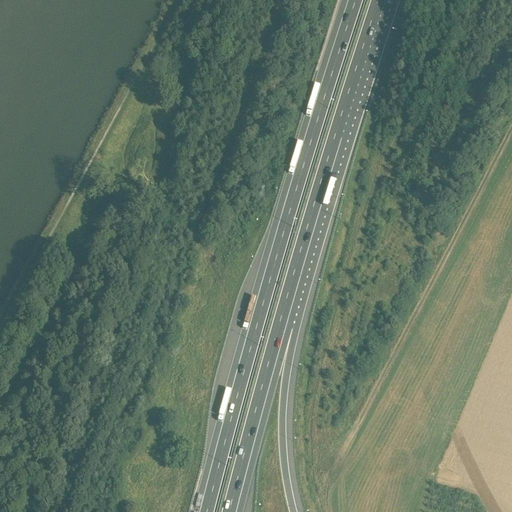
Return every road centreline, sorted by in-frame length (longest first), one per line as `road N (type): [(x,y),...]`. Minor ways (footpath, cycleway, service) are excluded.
road 1 (motorway): [(352,0),(203,511)]
road 2 (track): [(345,445),(511,129)]
road 3 (motorway): [(282,326),(382,0)]
road 4 (motorway): [(232,511),(282,326)]
road 5 (motorway): [(292,511),(282,326)]
